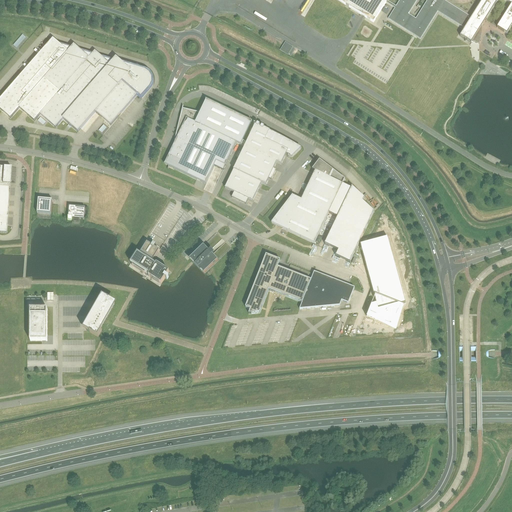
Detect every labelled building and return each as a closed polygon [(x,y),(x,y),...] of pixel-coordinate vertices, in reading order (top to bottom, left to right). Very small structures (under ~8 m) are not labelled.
[(374,23),(386,3),(395,8),(388,19),(420,39),(438,12),(465,29),(460,36),(471,43),(472,43),(469,41),(470,40),(471,41),(472,41),(476,43),(479,44),(480,42),(480,41),(481,40),(481,39),(481,37),(481,36),(482,35),(482,33),(482,32),(482,30),(482,29),(482,27),(482,26),(484,23),(498,0),(504,0),(511,5),(497,28),(507,34),(509,32),(508,31),(511,25),(511,0),(337,0),(356,11),(366,18),(374,23)] [(93,54),(93,55),(82,52),(74,45),(71,49),(61,46),(53,39),(0,99),(0,109),(11,119),(20,108),(35,122),(41,115),(56,128),(63,119),(78,133),(96,112),(111,125),(138,95),(141,98),(150,88),(151,86),(152,84),(153,81),(152,78),(151,76),(149,74),(147,72),(145,71),(137,64),(135,67),(135,68),(124,64),(116,58),(114,60),(114,61),(103,58),(95,51),(93,54)] [(288,55),(292,47),(286,43),(281,51),(288,55)] [(165,164),(164,164),(169,166),(168,170),(169,167),(197,180),(206,184),(214,166),(223,170),(224,170),(226,166),(226,165),(236,143),(240,145),(241,145),(244,147),(245,147),(247,143),(243,141),(252,123),(206,100),(206,101),(202,111),(200,113),(183,109),(184,106),(183,106),(181,116),(173,147),(172,149),(165,164)] [(300,149),(286,141),(284,140),(274,135),(274,134),(272,133),(271,133),(269,132),(270,132),(254,123),(254,124),(256,125),(247,143),(245,147),(244,147),(245,148),(234,170),(233,170),(234,170),(226,188),(225,188),(234,193),(232,198),(233,197),(246,204),(245,204),(246,204),(248,199),(253,202),(253,201),(261,183),(266,186),(266,185),(269,179),(272,180),(271,179),(276,171),(274,169),(277,163),(282,165),(281,165),(286,155),(292,157),(300,149)] [(312,170),(315,171),(301,200),(292,196),(289,200),(274,220),(271,223),(282,229),(314,244),(329,213),(338,218),(325,244),(338,251),(337,254),(336,256),(335,256),(340,258),(346,261),(345,261),(350,263),(350,262),(374,213),(362,202),(364,199),(352,187),(352,188),(343,184),(345,180),(324,164),(319,160),(312,170)] [(0,232),(7,233),(7,227),(8,227),(8,226),(7,226),(10,184),(11,184),(11,183),(10,183),(11,168),(5,167),(4,167),(0,166),(0,232)] [(42,168),(41,182),(54,183),(56,169),(42,168)] [(74,176),(73,190),(87,191),(88,177),(74,176)] [(53,200),(39,199),(38,213),(52,214),(53,200)] [(73,206),(69,206),(68,210),(69,210),(69,216),(68,216),(68,217),(68,221),(73,221),(73,219),(84,220),(85,208),(73,207),(73,206)] [(371,315),(385,321),(386,317),(393,320),(398,305),(405,303),(388,241),(361,248),(376,304),(375,305),(371,315)] [(160,287),(161,285),(163,282),(164,281),(165,279),(167,280),(169,278),(167,276),(168,274),(169,273),(169,272),(157,264),(156,266),(152,263),(160,251),(159,251),(155,248),(156,246),(153,244),(152,246),(147,243),(145,242),(129,267),(160,287)] [(218,261),(204,246),(190,259),(193,262),(205,274),(218,261)] [(249,314),(260,313),(262,309),(269,290),(270,291),(270,292),(273,293),(274,292),(302,303),(300,310),(340,306),(342,301),(348,304),(355,288),(314,272),(311,280),(282,269),(283,268),(279,267),(279,268),(278,267),(280,261),(277,259),(266,255),(245,308),(250,310),(249,314)] [(102,296),(87,323),(83,329),(98,337),(102,330),(100,330),(114,305),(108,301),(109,299),(102,296)] [(30,341),(48,341),(48,309),(30,309),(30,341)]
